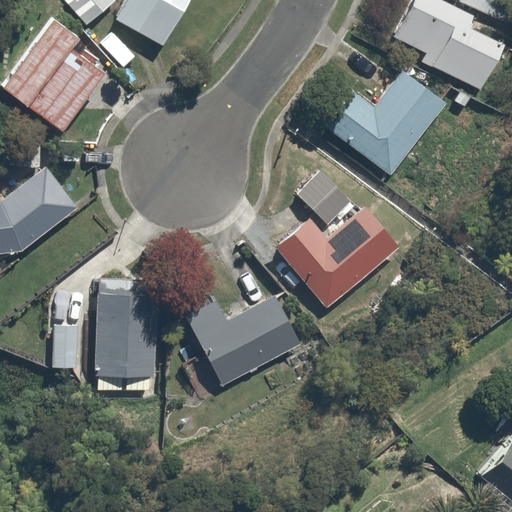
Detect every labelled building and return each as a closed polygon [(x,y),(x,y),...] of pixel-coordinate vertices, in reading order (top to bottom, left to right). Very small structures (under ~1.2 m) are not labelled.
[(105,0),(60,0),(82,23),(105,0)] [(178,0),(118,0),(110,17),(158,41),(178,0)] [(473,13),(447,0),(406,0),(392,29),(421,44),(415,57),(478,88),(500,42),(467,26),(473,13)] [(511,0),(459,0),(506,20),(511,7),(511,0)] [(101,60),(42,19),(0,79),(0,83),(57,123),(101,60)] [(112,25),(96,39),(118,65),(135,51),(112,25)] [(347,81),(317,120),(387,175),(447,100),(397,60),(367,97),(347,81)] [(41,137),(6,132),(1,163),(36,168),(41,137)] [(306,210),(268,238),(316,302),(385,251),(320,164),(288,187),(306,210)] [(4,197),(0,197),(0,251),(12,250),(74,205),(46,166),(4,197)] [(155,280),(92,279),(89,383),(152,385),(155,280)] [(176,306),(183,318),(216,380),(298,336),(272,287),(225,312),(212,287),(176,306)] [(84,322),(50,321),(48,363),(66,364),(82,365),(84,322)] [(511,431),(506,426),(472,466),(484,476),(466,498),(483,511),(502,511),(511,501),(511,431)]
